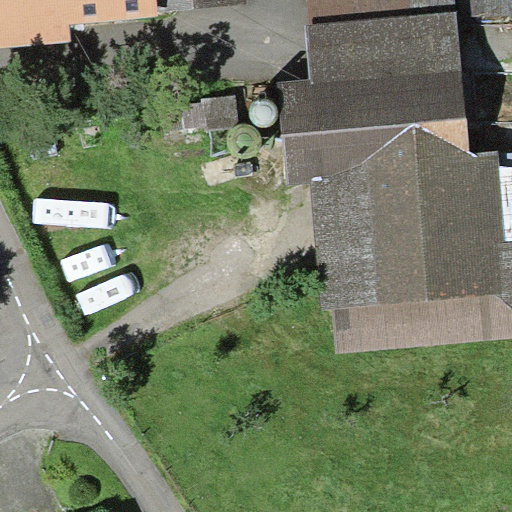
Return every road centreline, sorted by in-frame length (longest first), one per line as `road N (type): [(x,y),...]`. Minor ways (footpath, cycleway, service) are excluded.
road 1 (track): [(275,29),(511,46)]
road 2 (residential): [(48,355),(160,511)]
